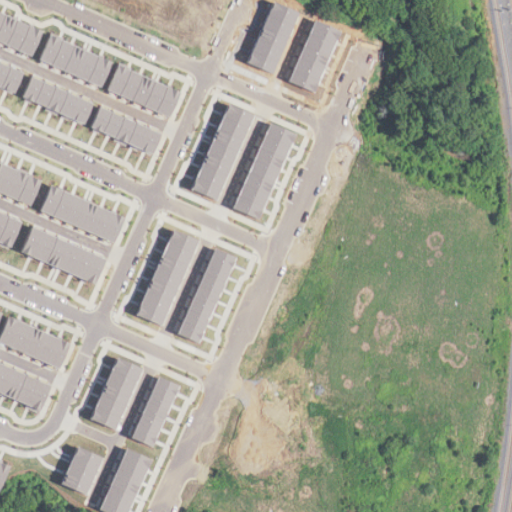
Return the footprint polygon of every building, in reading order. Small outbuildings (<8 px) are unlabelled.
[(42,30),(0,12),(0,43),(31,56),(42,30)] [(38,61),(100,86),(110,59),(48,35),(38,61)] [(22,71),(0,61),(0,88),(13,94),(22,71)] [(168,116),(178,90),(116,65),(105,92),(168,116)] [(91,102),(30,76),(20,98),(82,124),(91,102)] [(150,155),(159,132),(98,106),(88,129),(150,155)] [(0,193),(28,206),(39,180),(0,162),(0,193)] [(122,216),(48,185),(37,211),(112,242),(122,216)] [(19,220),(0,212),(0,243),(9,247),(19,220)] [(103,257),(29,227),(18,253),(92,284),(103,257)] [(193,239),(169,230),(136,316),(160,325),(193,239)] [(0,327),(0,344),(57,368),(67,343),(5,316),(0,327)] [(87,420),(112,430),(138,368),(113,357),(87,420)] [(48,384),(0,363),(0,395),(36,411),(48,384)] [(129,439),(150,447),(174,385),(153,376),(129,439)] [(57,483),(82,495),(99,458),(74,446),(57,483)] [(97,511),(99,511),(126,511),(147,458),(121,448),(97,511)] [(0,484),(8,465),(0,461),(0,484)]
